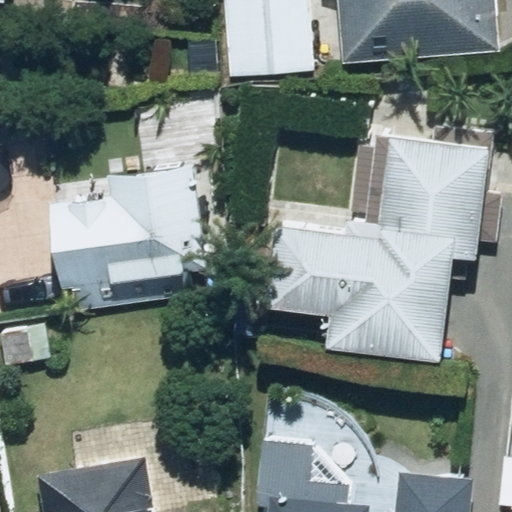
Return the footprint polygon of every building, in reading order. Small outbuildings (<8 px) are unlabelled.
[(334,0),(339,57),(499,46),(495,0),(334,0)] [(0,190),(30,191),(32,125),(0,123),(0,190)] [(380,140),(376,223),(355,222),(356,207),(263,203),(259,296),(295,298),(294,315),(322,316),(321,351),(438,356),(442,257),(473,258),(478,144),(380,140)] [(103,200),(42,203),(47,283),(205,274),(199,159),(101,164),(103,200)] [(53,319),(0,323),(0,366),(56,363),(53,319)] [(345,501),(346,481),(310,444),(257,441),(254,507),(263,508),(263,511),(467,511),(469,476),(393,473),(391,511),(365,511),(366,502),(345,501)] [(46,511),(154,511),(147,459),(41,475),(46,511)]
